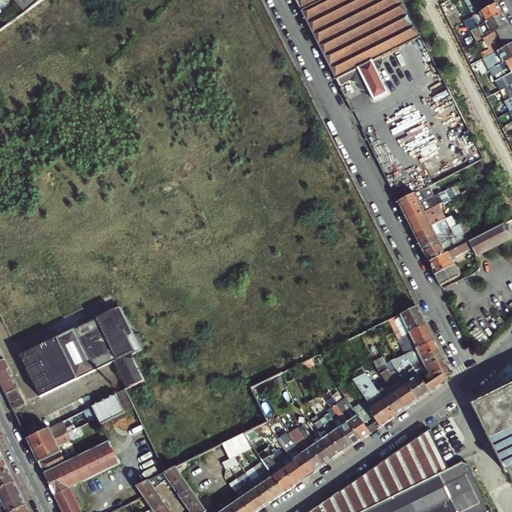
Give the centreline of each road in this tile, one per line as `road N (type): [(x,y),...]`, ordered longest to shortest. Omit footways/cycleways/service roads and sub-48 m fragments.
road 1 (residential): [(471,380),(278,0)]
road 2 (residential): [(280,511),(471,380)]
